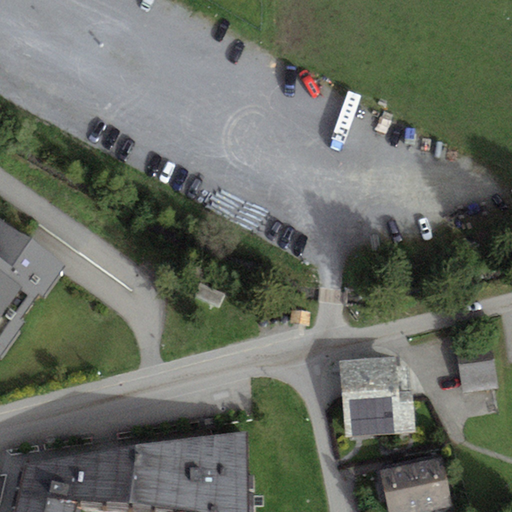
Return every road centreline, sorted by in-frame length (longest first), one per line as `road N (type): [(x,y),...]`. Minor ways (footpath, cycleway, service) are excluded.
road 1 (residential): [(302,351),(0,428)]
road 2 (residential): [(511,299),(302,351)]
road 3 (residential): [(337,511),(302,351)]
